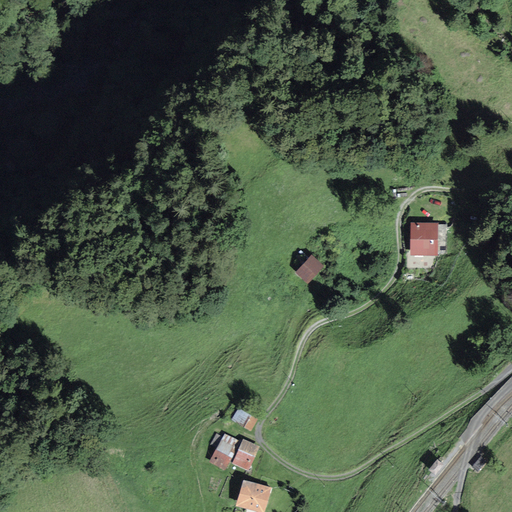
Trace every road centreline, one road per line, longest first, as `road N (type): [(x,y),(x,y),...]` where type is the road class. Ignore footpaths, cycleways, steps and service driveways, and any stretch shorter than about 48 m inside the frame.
road 1 (track): [(511,192),(437,188),(409,199),(399,218),(396,274),(368,304),(323,320),(304,337),(258,431),(264,448),(290,469),(350,475),(511,367)]
road 2 (track): [(511,384),(475,422),(454,511)]
